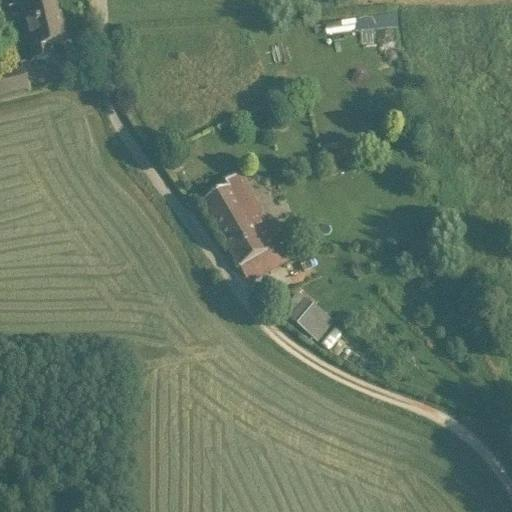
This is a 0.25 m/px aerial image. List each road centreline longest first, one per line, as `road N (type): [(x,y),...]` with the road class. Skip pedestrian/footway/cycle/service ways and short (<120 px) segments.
road 1 (unclassified): [(263,312),(105,103),(98,0)]
road 2 (track): [(511,475),(476,440),(307,354),(263,312)]
